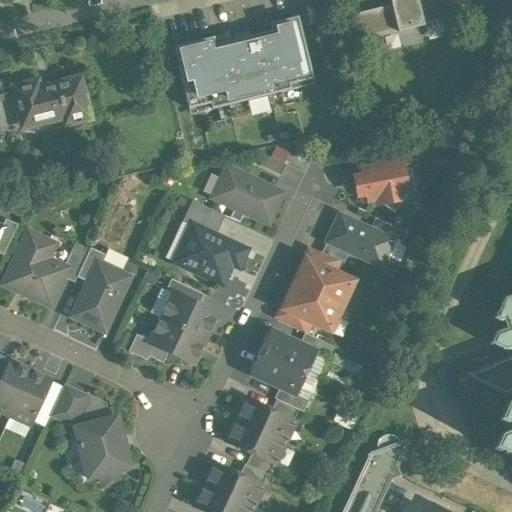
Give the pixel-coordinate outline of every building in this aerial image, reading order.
[(388,0),(390,6),(397,34),(423,27),(416,0),(388,0)] [(416,0),(423,27),(472,15),(468,0),(416,0)] [(390,6),(342,18),(349,45),(397,34),(390,6)] [(215,40),(173,51),(189,111),(210,105),(211,111),(313,85),(297,20),(268,27),(269,33),(216,46),(215,40)] [(37,81),(11,87),(19,121),(31,118),(34,127),(62,120),(64,127),(90,121),(80,78),(39,88),(37,81)] [(407,150),(372,157),(375,169),(400,164),(400,166),(410,165),(407,150)] [(285,166),(264,156),(258,167),(280,177),(285,166)] [(375,169),(362,171),(363,178),(355,180),(358,197),(367,195),(368,202),(375,201),(376,206),(380,205),(393,214),(401,201),(405,200),(404,195),(406,195),(400,166),(400,164),(375,169)] [(280,195),(226,170),(213,198),(234,208),(244,213),(267,224),(280,195)] [(224,217),(191,202),(181,224),(190,228),(191,226),(215,237),(224,217)] [(244,213),(234,208),(229,219),(239,224),(244,213)] [(369,231),(340,217),(336,227),(333,226),(325,244),(326,244),(347,254),(380,269),(392,243),(392,241),(369,231)] [(17,226),(5,220),(1,228),(2,229),(0,233),(0,255),(3,257),(17,226)] [(406,235),(374,220),(369,231),(392,241),(392,243),(401,247),(406,235)] [(245,251),(191,226),(180,249),(187,252),(180,266),(183,268),(184,272),(192,275),(196,274),(198,275),(199,279),(207,282),(211,281),(221,286),(230,265),(237,269),(245,251)] [(47,242),(27,233),(2,286),(49,308),(62,279),(67,269),(63,268),(40,257),(47,242)] [(88,251),(74,244),(63,268),(67,269),(62,279),(73,284),(76,278),(88,251)] [(347,254),(326,244),(321,255),(337,263),(342,265),(347,254)] [(104,256),(89,249),(88,251),(76,278),(87,283),(96,263),(100,265),(104,256)] [(321,255),(310,250),(305,262),(332,274),(337,263),(321,255)] [(332,274),(305,262),(293,286),(341,308),(352,284),(332,274)] [(100,265),(96,263),(87,283),(71,318),(104,333),(129,279),(100,265)] [(203,295),(170,280),(165,292),(172,296),(172,295),(198,306),(203,295)] [(341,308),(293,286),(282,311),(309,323),(329,333),(341,308)] [(198,306),(172,295),(172,296),(161,320),(204,340),(216,315),(198,306)] [(511,349),(511,296),(501,300),(495,314),(494,314),(491,321),(498,324),(500,323),(501,324),(502,324),(503,328),(502,329),(503,330),(493,334),(487,346),(489,347),(490,346),(503,353),(508,351),(511,349)] [(309,323),(282,311),(277,322),(304,335),(309,323)] [(204,340),(161,320),(150,343),(149,345),(167,353),(193,365),(204,340)] [(299,346),(271,333),(263,349),(306,370),(314,354),(314,353),(299,346)] [(304,335),(299,346),(314,353),(314,354),(327,360),(332,348),(304,335)] [(150,343),(135,336),(127,353),(146,361),(148,357),(162,364),(167,353),(149,345),(150,343)] [(306,370),(263,349),(250,376),(278,389),(294,397),(294,395),(306,370)] [(511,349),(508,351),(511,357),(490,365),(489,367),(485,368),(482,367),(482,369),(478,370),(477,369),(476,372),(471,373),(469,372),(463,374),(462,378),(503,397),(509,395),(511,401),(506,403),(499,418),(498,418),(496,423),(503,427),(505,426),(506,427),(508,431),(507,431),(508,433),(498,437),(491,451),(498,455),(498,454),(505,457),(511,454),(511,349)] [(0,379),(8,363),(9,361),(0,356),(0,379)] [(0,379),(0,411),(10,416),(30,373),(8,363),(0,379)] [(30,373),(10,416),(31,426),(52,383),(30,373)] [(89,397),(64,385),(49,418),(74,429),(89,397)] [(294,397),(278,389),(273,400),(275,401),(298,412),(302,414),(308,402),(294,395),(294,397)] [(104,404),(89,397),(74,429),(109,420),(104,404)] [(270,412),(247,401),(246,404),(246,403),(241,405),(239,411),(240,415),(241,415),(237,423),(282,444),(293,423),(270,412)] [(298,412),(275,401),(270,412),(293,423),(298,412)] [(109,420),(74,429),(87,480),(130,469),(117,418),(109,420)] [(282,444),(237,423),(233,431),(228,432),(226,438),(228,442),(228,443),(227,445),(250,456),(272,466),(282,444)] [(376,511),(391,481),(400,477),(397,468),(408,445),(406,441),(399,444),(396,440),(393,437),(388,436),(384,437),(380,439),(378,443),(376,447),(377,451),(370,454),(342,511),(376,511)] [(272,466),(250,456),(245,466),(266,476),(266,477),(267,477),(272,466)] [(238,477),(215,466),(214,468),(209,470),(207,475),(208,480),(209,480),(205,488),(251,509),(261,487),(238,477)] [(266,476),(245,466),(243,466),(238,477),(261,487),(266,477),(266,476)] [(249,511),(251,509),(205,488),(202,496),(201,495),(197,497),(194,502),(196,507),(195,510),(200,511),(249,511)]
